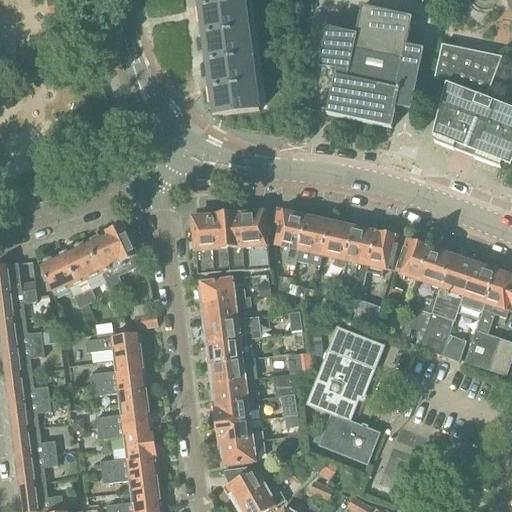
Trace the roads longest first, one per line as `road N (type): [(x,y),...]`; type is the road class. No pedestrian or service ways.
road 1 (tertiary): [(511,233),(390,187),(209,164),(174,146)]
road 2 (residential): [(203,511),(150,174)]
road 3 (tertiary): [(0,230),(150,174)]
road 4 (tertiary): [(174,146),(138,81),(114,0)]
